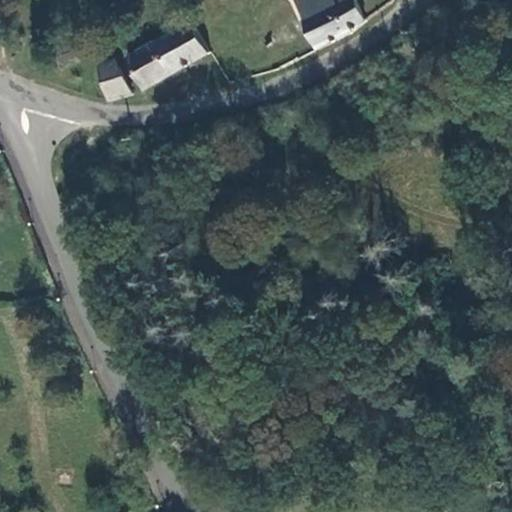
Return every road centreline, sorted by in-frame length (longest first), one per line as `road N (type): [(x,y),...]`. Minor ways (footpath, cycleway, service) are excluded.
road 1 (unclassified): [(10,112),(181,120),(262,100),(355,52),(425,0)]
road 2 (unclassified): [(185,511),(89,331),(10,112)]
